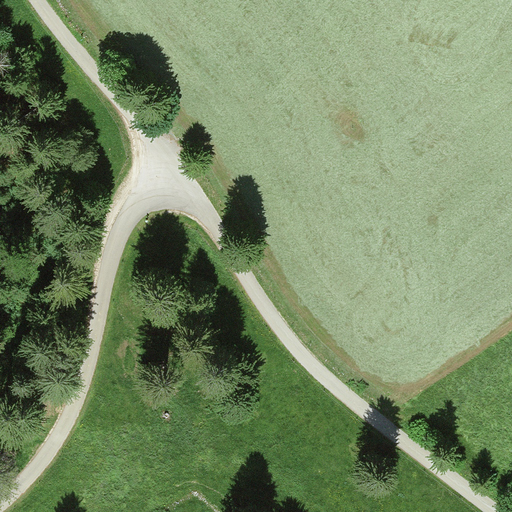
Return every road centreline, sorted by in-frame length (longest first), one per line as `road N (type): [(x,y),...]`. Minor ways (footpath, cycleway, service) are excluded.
road 1 (track): [(501,511),(334,387),(282,332),(180,174),(39,0)]
road 2 (track): [(180,174),(134,209),(119,232),(78,394),(58,436),(0,500)]
